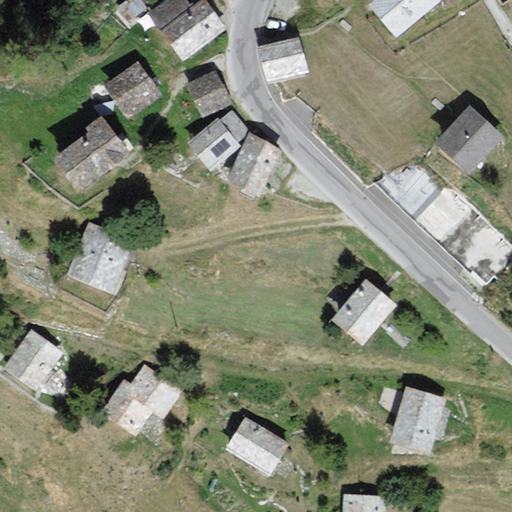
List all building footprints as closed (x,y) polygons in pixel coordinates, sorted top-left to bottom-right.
[(139,12),(145,7),(139,0),(129,0),(119,8),(128,21),(139,12)] [(226,29),(205,0),(199,0),(187,9),(180,0),(166,0),(144,16),(178,63),(226,29)] [(377,0),(371,6),(397,36),(445,4),(441,0),(377,0)] [(300,36),(260,44),(268,81),(308,73),(300,36)] [(142,62),(103,86),(125,119),(163,95),(142,62)] [(219,74),(187,87),(198,114),(230,102),(219,74)] [(503,138),(469,107),(434,144),(468,175),(503,138)] [(242,146),(219,117),(187,142),(211,171),(242,146)] [(131,154),(104,119),(50,160),(77,195),(131,154)] [(284,148),(250,133),(227,185),(260,200),(284,148)] [(90,221),(66,276),(111,295),(135,240),(90,221)] [(397,304),(367,278),(331,321),(361,346),(397,304)] [(511,299),(503,310),(511,317),(511,299)] [(64,353),(35,330),(4,370),(34,393),(64,353)] [(183,390),(145,363),(131,383),(123,378),(99,412),(135,437),(152,412),(162,419),(183,390)] [(446,399),(408,388),(391,444),(429,455),(446,399)] [(288,446),(245,418),(224,451),(268,479),(288,446)] [(383,511),(385,498),(344,495),(343,511),(383,511)]
